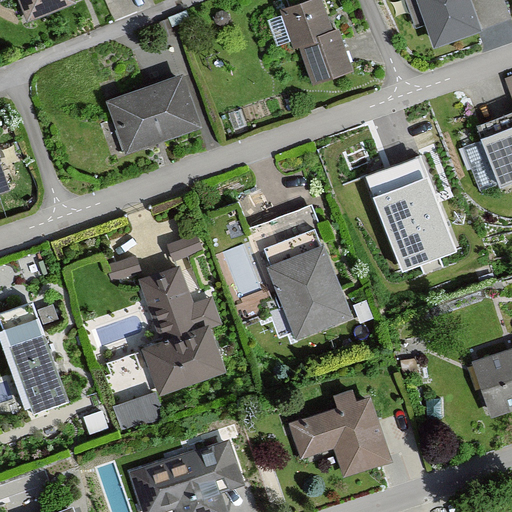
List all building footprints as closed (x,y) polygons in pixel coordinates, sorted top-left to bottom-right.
[(74,4),(72,0),(0,0),(0,2),(5,0),(17,0),(26,22),(74,4)] [(331,31),(320,0),(284,0),(287,7),(280,9),(294,49),(298,48),(311,84),(352,70),(338,29),(331,31)] [(478,32),(467,0),(419,0),(435,46),(478,32)] [(199,130),(180,75),(104,101),(123,156),(199,130)] [(511,119),(470,135),(492,194),(511,186),(511,119)] [(457,251),(421,156),(367,176),(403,271),(457,251)] [(351,320),(309,207),(245,231),(257,265),(263,263),(292,342),(351,320)] [(193,237),(166,246),(171,261),(198,253),(193,237)] [(136,274),(131,258),(103,267),(108,284),(136,274)] [(191,303),(180,267),(136,281),(155,341),(140,345),(156,396),(223,375),(209,330),(219,326),(210,297),(191,303)] [(65,405),(32,302),(0,312),(0,328),(0,330),(0,329),(0,340),(23,411),(30,409),(32,416),(65,405)] [(511,347),(472,361),(491,418),(511,411),(511,347)] [(356,401),(353,390),(333,396),(337,408),(290,422),(301,459),(335,448),(343,474),(390,459),(371,396),(356,401)] [(156,424),(146,395),(111,407),(120,436),(156,424)] [(106,431),(100,413),(80,419),(86,437),(106,431)] [(242,484),(229,440),(126,471),(138,511),(167,511),(174,510),(174,511),(228,511),(222,490),(242,484)]
